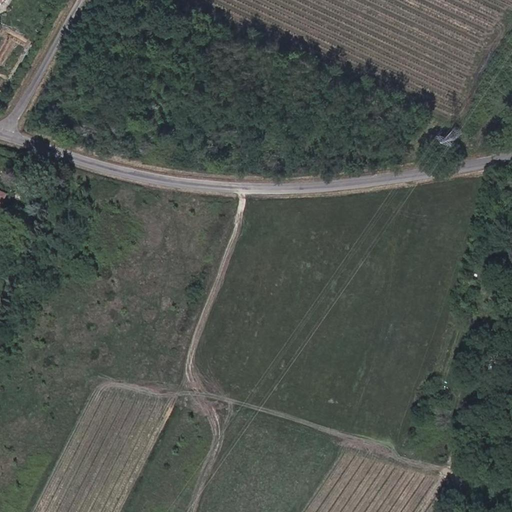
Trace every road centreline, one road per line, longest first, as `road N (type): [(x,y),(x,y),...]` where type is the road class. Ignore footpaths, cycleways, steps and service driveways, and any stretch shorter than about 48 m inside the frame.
road 1 (tertiary): [(3,134),(214,186),(331,185),(511,155)]
road 2 (unclassified): [(3,134),(83,0)]
